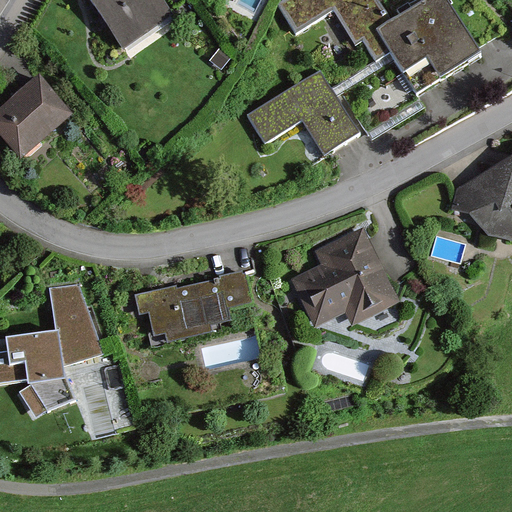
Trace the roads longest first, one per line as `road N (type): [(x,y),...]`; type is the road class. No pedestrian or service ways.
road 1 (residential): [(0,200),(62,235),(107,247),(201,238),(326,202),(511,108)]
road 2 (track): [(0,486),(51,496),(511,426)]
